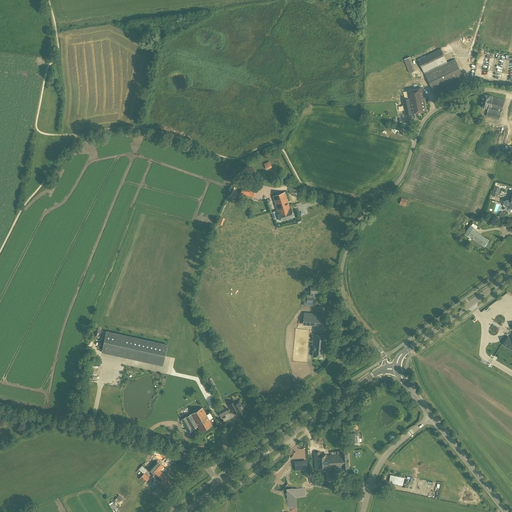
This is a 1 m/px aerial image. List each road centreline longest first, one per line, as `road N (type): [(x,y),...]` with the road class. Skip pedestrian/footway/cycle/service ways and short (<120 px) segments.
road 1 (unclassified): [(384,358),(344,291),(353,229),(402,177),(420,125),(434,110),(480,89),(511,93)]
road 2 (unclassified): [(222,485),(204,462),(175,449),(0,411)]
road 3 (tertiary): [(222,485),(384,369)]
road 4 (tertiary): [(396,368),(404,351),(511,273)]
road 5 (unclassified): [(362,511),(379,464),(431,416)]
road 6 (tertiary): [(505,511),(431,416)]
